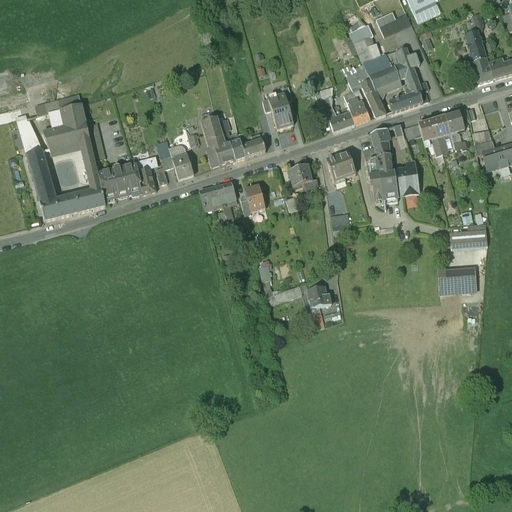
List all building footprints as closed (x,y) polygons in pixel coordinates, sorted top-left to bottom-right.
[(432,0),(406,0),(418,25),(439,15),(432,0)] [(511,2),(509,4),(511,10),(508,12),(509,16),(502,19),(508,35),(511,33),(511,2)] [(406,17),(379,29),(383,40),(411,28),(406,17)] [(367,27),(348,35),(353,46),(362,42),(371,38),(367,27)] [(489,30),(476,35),(481,51),(494,47),(489,30)] [(476,35),(465,38),(471,58),(469,59),(471,66),(485,62),(481,51),(476,35)] [(372,64),(362,42),(353,46),(362,67),(372,64)] [(494,47),(481,51),(485,62),(488,72),(503,68),(501,60),(498,61),(494,47)] [(421,95),(406,52),(396,55),(400,68),(405,81),(411,98),(418,95),(419,96),(421,95)] [(372,64),(362,67),(368,80),(391,71),(385,59),(372,64)] [(471,66),(470,67),(477,87),(492,83),(488,72),(485,62),(471,66)] [(511,65),(503,68),(488,72),(492,83),(511,77),(511,65)] [(391,71),(368,80),(371,88),(374,95),(381,92),(405,81),(400,68),(391,71)] [(371,88),(364,90),(365,92),(367,98),(374,95),(371,88)] [(288,90),(282,91),(284,97),(286,105),(292,103),(288,90)] [(381,92),(374,95),(378,102),(384,100),(381,92)] [(367,98),(365,98),(376,121),(385,118),(378,102),(374,95),(367,98)] [(411,98),(389,105),(392,116),(422,106),(419,96),(418,95),(411,98)] [(284,97),(268,102),(271,113),(277,132),(293,128),(286,105),(284,97)] [(268,102),(262,103),(265,115),(271,113),(268,102)] [(356,103),(349,106),(350,108),(347,109),(349,114),(350,117),(365,112),(361,105),(358,106),(356,103)] [(82,109),(60,114),(63,128),(64,131),(69,150),(79,147),(90,144),(86,129),(82,109)] [(472,111),(466,113),(470,123),(475,122),(472,111)] [(365,112),(350,117),(354,129),(370,123),(365,112)] [(350,117),(349,114),(336,119),(332,113),(330,114),(328,114),(329,118),(327,119),(333,136),(354,129),(350,117)] [(466,113),(461,114),(464,126),(470,124),(470,123),(466,113)] [(458,115),(445,119),(450,137),(463,133),(458,115)] [(445,119),(431,123),(437,140),(442,139),(450,137),(445,119)] [(219,128),(217,121),(201,125),(210,154),(214,153),(214,152),(226,148),(224,144),(219,128)] [(431,123),(418,127),(423,144),(432,142),(437,140),(431,123)] [(26,124),(17,126),(18,132),(27,130),(26,124)] [(228,126),(219,128),(224,144),(230,142),(227,133),(230,132),(228,126)] [(97,127),(86,129),(90,144),(95,164),(105,162),(97,127)] [(406,147),(400,128),(393,130),(400,149),(406,147)] [(62,132),(42,137),(49,155),(69,150),(64,131),(62,132)] [(386,132),(370,137),(374,151),(377,161),(389,158),(385,146),(388,145),(389,141),(386,132)] [(488,133),(472,136),(474,146),(491,144),(488,133)] [(198,136),(190,137),(191,149),(199,148),(198,136)] [(259,137),(251,140),(253,146),(261,143),(259,137)] [(241,138),(238,140),(239,144),(241,150),(247,148),(243,138),(241,138)] [(444,142),(442,139),(437,140),(441,157),(447,155),(444,142)] [(437,140),(432,142),(431,145),(435,159),(441,157),(437,140)] [(37,142),(22,146),(26,159),(42,155),(37,142)] [(247,148),(241,150),(245,161),(265,154),(261,143),(253,146),(247,148)] [(465,143),(453,146),(455,153),(467,150),(465,145),(465,143)] [(90,144),(79,147),(89,185),(92,184),(99,183),(97,176),(95,164),(90,144)] [(239,144),(226,148),(232,166),(245,161),(241,150),(239,144)] [(474,146),(474,147),(476,159),(482,157),(481,156),(494,153),(491,144),(474,146)] [(511,147),(494,153),(481,156),(482,157),(483,163),(482,163),(486,175),(498,171),(499,172),(507,170),(507,168),(511,166),(511,147)] [(226,148),(214,152),(214,153),(220,170),(232,166),(226,148)] [(377,161),(374,151),(363,154),(366,165),(368,164),(370,178),(368,179),(370,192),(372,192),(374,205),(382,204),(379,176),(390,174),(389,158),(377,161)] [(42,155),(26,159),(28,166),(44,163),(42,155)] [(355,178),(348,156),(327,164),(331,175),(329,175),(333,186),(355,178)] [(187,158),(173,163),(179,183),(193,178),(187,158)] [(171,160),(161,163),(165,178),(175,176),(171,160)] [(155,161),(136,166),(138,175),(150,172),(149,169),(157,168),(155,161)] [(56,202),(44,163),(28,166),(40,206),(56,202)] [(414,165),(406,166),(407,172),(390,174),(379,176),(382,204),(383,206),(397,204),(396,198),(402,197),(402,199),(418,197),(414,165)] [(128,171),(113,175),(113,172),(97,176),(99,183),(101,191),(104,206),(108,205),(108,203),(138,196),(139,198),(142,197),(139,189),(142,188),(140,182),(140,183),(138,175),(136,168),(133,168),(127,169),(128,171)] [(308,168),(287,175),(292,191),(312,185),(308,168)] [(150,172),(138,175),(140,183),(140,182),(142,188),(139,189),(142,197),(142,198),(156,195),(150,172)] [(165,182),(159,184),(162,193),(168,191),(165,182)] [(99,183),(92,184),(94,193),(101,191),(99,183)] [(231,186),(213,191),(216,201),(220,200),(222,206),(225,205),(235,202),(231,186)] [(258,188),(243,192),(246,202),(250,216),(251,216),(265,212),(258,188)] [(94,193),(74,198),(79,216),(105,210),(104,206),(101,191),(94,193)] [(213,191),(199,195),(205,214),(217,210),(222,208),(222,206),(220,200),(216,201),(213,191)] [(74,198),(66,200),(71,218),(79,216),(74,198)] [(56,202),(40,206),(45,224),(71,218),(66,200),(56,202)] [(246,202),(240,204),(244,219),(251,217),(251,216),(250,216),(246,202)] [(229,215),(227,208),(226,208),(225,205),(222,206),(222,208),(225,218),(227,227),(233,226),(231,214),(229,215)] [(222,208),(217,210),(220,220),(225,218),(222,208)] [(472,213),(462,215),(465,226),(475,224),(472,213)] [(483,214),(476,216),(479,226),(485,224),(483,214)] [(333,217),(334,236),(351,235),(350,216),(333,217)] [(485,227),(467,228),(468,234),(449,235),(450,252),(487,249),(485,227)] [(264,285),(274,282),(270,267),(260,269),(264,285)] [(479,295),(478,269),(439,270),(441,296),(479,295)] [(324,290),(307,293),(311,311),(318,310),(330,307),(328,297),(326,298),(324,290)] [(312,317),(300,319),(305,335),(324,330),(320,314),(312,317)]
